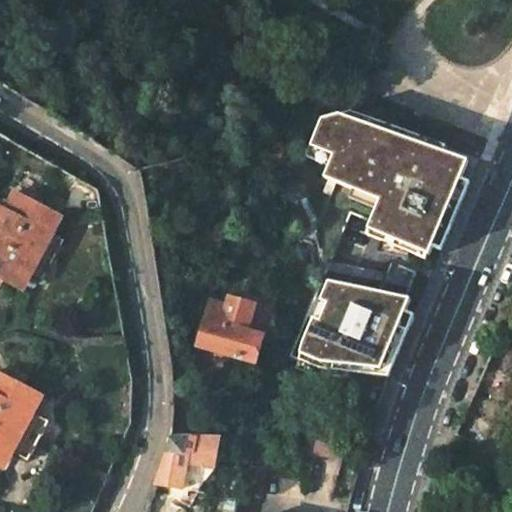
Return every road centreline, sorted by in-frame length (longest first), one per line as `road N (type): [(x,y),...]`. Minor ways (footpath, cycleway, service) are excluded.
road 1 (unclassified): [(123,511),(156,403),(128,205),(106,168),(0,102)]
road 2 (tertiary): [(391,511),(483,245)]
